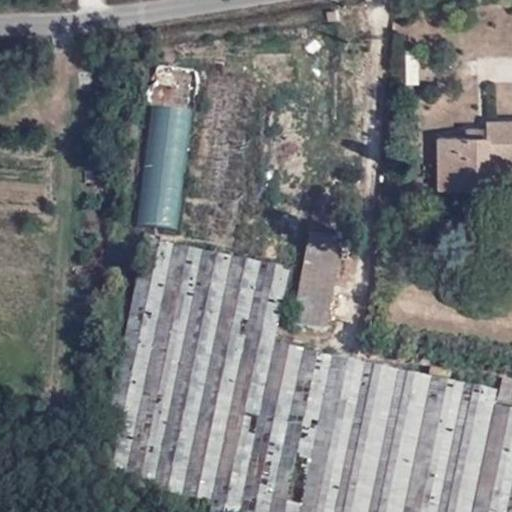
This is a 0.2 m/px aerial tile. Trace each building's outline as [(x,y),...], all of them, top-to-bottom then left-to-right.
[(317,61),(269,55),(266,82),(246,241),(293,247),(317,61)] [(186,233),(207,74),(156,70),(130,222),(186,233)] [(246,241),(266,82),(207,74),(186,233),(246,241)] [(511,161),(511,119),(488,121),(488,134),(440,136),(440,189),(490,187),(490,162),(511,161)] [(340,247),(307,240),(292,321),(325,331),(340,247)] [(510,401),(336,365),(285,354),(292,321),(296,299),(300,277),(154,247),(144,301),(106,489),(212,511),(511,511),(511,415),(507,415),(510,401)]
